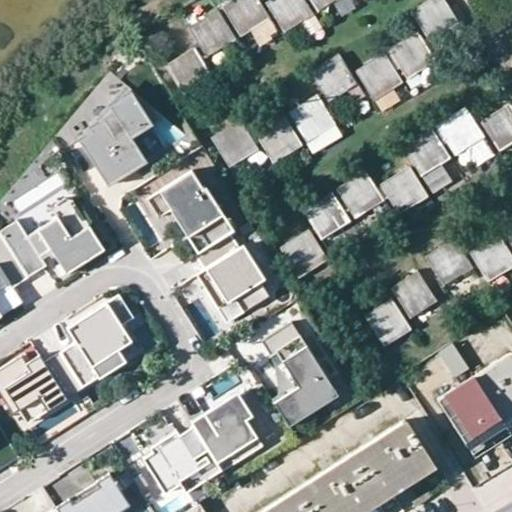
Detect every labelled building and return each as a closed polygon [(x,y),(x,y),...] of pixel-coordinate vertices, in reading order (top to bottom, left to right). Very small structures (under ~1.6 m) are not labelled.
[(267,18),(255,0),(232,0),(222,6),(240,35),(267,18)] [(302,0),(271,0),(266,3),(283,31),(311,14),(302,0)] [(334,0),(310,0),(318,11),(334,0)] [(429,40),(456,23),(441,0),(427,0),(409,11),(429,40)] [(216,11),(189,28),(206,56),(234,39),(216,11)] [(415,33),(388,50),(406,78),(433,61),(415,33)] [(193,49),(166,66),(184,94),(211,77),(193,49)] [(400,82),(382,54),(355,70),(373,99),(400,82)] [(309,72),(327,100),(354,83),(337,55),(309,72)] [(153,125),(132,92),(110,105),(115,113),(93,127),(96,132),(80,141),(108,186),(147,162),(132,138),(153,125)] [(333,124),(315,96),(288,113),(306,142),(333,124)] [(498,150),(511,141),(511,112),(507,105),(480,122),(498,150)] [(454,154),(481,137),(463,109),(436,126),(454,154)] [(301,146),(282,117),(255,133),(273,162),(301,146)] [(256,149),(238,120),(210,137),(228,166),(256,149)] [(447,158),(430,130),(403,147),(420,175),(447,158)] [(398,213),(426,196),(408,168),(381,185),(398,213)] [(230,232),(237,227),(222,203),(218,205),(206,186),(203,187),(192,169),(147,197),(159,216),(171,208),(175,205),(192,232),(187,235),(171,245),(182,262),(196,253),(230,232)] [(381,200),(364,171),(336,189),(354,217),(381,200)] [(330,193),(303,210),(321,238),(348,221),(330,193)] [(57,216),(10,246),(29,276),(46,265),(41,255),(51,249),(67,273),(105,249),(73,200),(65,198),(56,203),(54,212),(57,216)] [(192,232),(175,205),(171,208),(187,235),(192,232)] [(18,219),(0,229),(0,230),(10,246),(28,235),(18,219)] [(511,226),(503,232),(511,246),(511,226)] [(0,294),(12,286),(29,276),(10,246),(0,230),(0,314),(1,314),(0,312),(0,294)] [(326,259),(308,231),(281,248),(298,276),(326,259)] [(265,278),(244,244),(239,247),(230,232),(196,253),(205,268),(201,271),(209,284),(205,287),(218,307),(235,297),(244,311),(270,295),(261,280),(265,278)] [(487,280),(511,264),(511,260),(497,236),(470,253),(487,280)] [(470,267),(453,239),(425,256),(444,284),(470,267)] [(209,284),(201,271),(197,274),(205,287),(209,284)] [(435,301),(416,272),(391,288),(410,317),(435,301)] [(22,301),(12,286),(0,294),(0,312),(1,314),(22,301)] [(77,342),(61,352),(84,388),(127,361),(119,349),(109,334),(123,325),(135,318),(120,294),(68,327),(77,342)] [(244,311),(235,297),(218,307),(227,322),(244,311)] [(410,330),(390,300),(365,316),(383,345),(410,330)] [(338,394),(291,321),(267,336),(276,351),(278,349),(300,384),(273,401),(288,425),(338,394)] [(123,325),(109,334),(119,349),(133,341),(123,325)] [(253,335),(233,343),(243,366),(262,359),(253,335)] [(276,351),(267,336),(261,340),(270,354),(276,351)] [(470,370),(452,343),(440,351),(458,378),(470,370)] [(22,356),(0,369),(0,395),(12,416),(18,412),(40,398),(48,411),(84,388),(61,352),(44,362),(40,355),(27,363),(22,356)] [(511,361),(507,354),(472,376),(502,420),(511,413),(511,361)] [(472,376),(438,398),(466,444),(486,431),(502,420),(472,376)] [(235,403),(245,417),(251,413),(237,391),(204,412),(209,420),(235,403)] [(26,424),(48,411),(40,398),(18,412),(26,424)] [(204,412),(191,421),(193,424),(221,468),(222,471),(262,445),(245,417),(235,403),(209,420),(204,412)] [(511,427),(511,413),(502,420),(509,430),(511,427)] [(359,511),(393,491),(432,466),(402,419),(257,511),(359,511)] [(466,444),(472,453),(509,430),(502,420),(486,431),(466,444)] [(221,468),(193,424),(179,433),(176,429),(160,440),(162,444),(152,451),(142,457),(164,492),(180,482),(200,469),(206,478),(221,468)] [(162,444),(160,440),(149,446),(152,451),(162,444)] [(185,491),(206,478),(200,469),(180,482),(185,491)] [(116,511),(129,504),(109,472),(87,487),(89,491),(79,497),(71,502),(69,498),(55,506),(58,511),(116,511)] [(79,497),(89,491),(87,487),(77,493),(79,497)] [(204,511),(199,503),(184,511),(204,511)]
